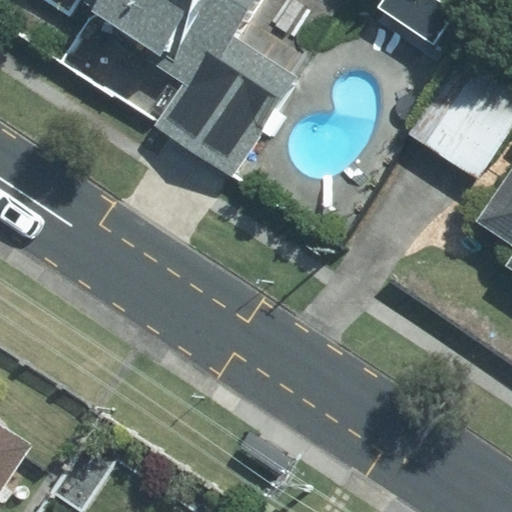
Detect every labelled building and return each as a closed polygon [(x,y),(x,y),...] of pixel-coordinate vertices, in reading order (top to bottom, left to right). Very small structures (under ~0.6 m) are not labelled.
[(248,0),(52,0),(252,124),(276,86),(218,50),(248,0)] [(472,186),(511,124),(511,94),(472,68),(417,150),(472,186)] [(275,139),(250,178),(350,243),(427,124),(396,105),(345,184),(275,139)] [(437,172),(410,155),(380,204),(407,220),(437,172)] [(511,162),(455,242),(511,282),(511,162)] [(0,408),(0,511),(12,511),(57,445),(0,408)]
